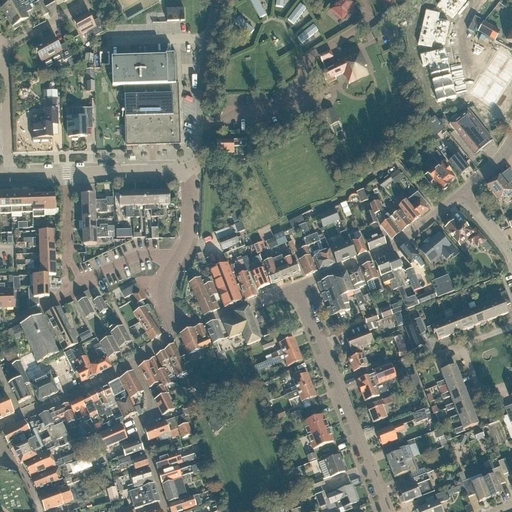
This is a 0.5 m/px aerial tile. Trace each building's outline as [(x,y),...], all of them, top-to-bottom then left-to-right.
[(1,9),(6,18),(26,8),(21,0),(8,0),(6,1),(8,5),(1,9)] [(354,4),(349,0),(339,0),(331,11),(342,20),(354,4)] [(447,0),(441,0),(438,5),(453,18),(460,10),(447,0)] [(463,0),(447,0),(460,10),(466,2),(463,0)] [(40,1),(34,4),(42,18),(48,14),(40,1)] [(29,6),(6,18),(11,28),(13,31),(21,27),(20,24),(27,20),(24,14),(31,11),(29,6)] [(184,9),(166,9),(167,22),(184,21),(184,9)] [(87,14),(73,22),(80,35),(87,32),(91,39),(105,32),(98,19),(92,23),(87,14)] [(430,19),(427,29),(447,34),(449,24),(430,19)] [(483,23),(478,32),(494,42),(500,32),(483,23)] [(427,29),(425,39),(445,44),(447,34),(427,29)] [(46,43),(34,49),(41,63),(59,54),(63,62),(73,57),(65,44),(58,47),(52,36),(44,40),(46,43)] [(330,50),(318,56),(325,69),(320,71),(327,85),(336,80),(335,78),(343,74),(349,86),(367,77),(363,68),(366,67),(360,52),(338,62),(338,63),(331,66),(329,60),(333,58),(330,50)] [(511,59),(498,50),(469,93),(492,108),(511,78),(511,59)] [(445,51),(426,55),(428,65),(448,61),(445,51)] [(86,54),(84,64),(92,65),(93,55),(86,54)] [(109,75),(112,75),(112,87),(123,86),(124,96),(122,96),(122,101),(125,101),(126,146),(138,146),(138,145),(148,145),(148,143),(156,143),(157,144),(175,144),(175,145),(180,144),(179,116),(178,116),(177,85),(178,85),(177,54),(165,55),(165,57),(111,59),(111,68),(109,68),(109,75)] [(79,69),(73,58),(68,60),(73,70),(79,69)] [(448,61),(428,65),(430,75),(450,71),(448,61)] [(451,77),(432,82),(434,92),(454,87),(451,77)] [(454,87),(434,92),(437,102),(456,97),(454,87)] [(58,107),(57,99),(57,91),(44,91),(44,100),(46,100),(46,107),(58,107)] [(72,116),(68,116),(68,119),(68,138),(72,138),(72,140),(78,139),(78,138),(87,137),(86,125),(93,124),(92,109),(72,109),(72,116)] [(339,122),(333,109),(324,113),(330,126),(339,122)] [(453,121),(449,124),(474,156),(493,141),(468,109),(457,118),(456,116),(452,119),(453,121)] [(33,116),(32,118),(32,134),(33,134),(33,139),(52,138),(52,125),(58,125),(57,110),(44,110),(45,117),(39,117),(38,116),(36,114),(34,115),(33,116)] [(443,116),(438,119),(442,125),(447,121),(443,116)] [(434,117),(424,125),(434,137),(444,129),(434,117)] [(439,140),(434,144),(438,149),(442,145),(439,140)] [(245,141),(217,141),(217,153),(233,153),(233,147),(245,147),(245,141)] [(446,148),(440,153),(459,176),(463,172),(465,173),(467,171),(467,169),(469,168),(458,155),(454,158),(446,148)] [(427,174),(424,178),(429,184),(433,181),(441,191),(442,190),(444,190),(446,188),(447,186),(448,185),(454,179),(449,174),(450,173),(445,167),(445,168),(441,163),(443,161),(436,152),(431,156),(438,165),(427,174)] [(414,167),(408,171),(415,180),(420,176),(414,167)] [(397,170),(388,176),(395,185),(398,183),(395,179),(401,175),(397,170)] [(503,174),(487,187),(499,202),(507,196),(508,197),(511,194),(511,193),(511,186),(509,184),(511,182),(510,180),(511,178),(511,173),(509,170),(504,174),(503,174)] [(388,176),(378,184),(382,189),(391,182),(388,176)] [(33,192),(21,193),(22,208),(22,214),(32,213),(33,212),(32,208),(33,207),(32,197),(33,197),(33,192)] [(169,192),(156,193),(157,217),(164,217),(164,210),(161,210),(160,206),(170,205),(169,192)] [(407,200),(420,217),(428,210),(425,206),(427,205),(417,192),(407,200)] [(11,214),(11,208),(10,193),(0,193),(0,208),(0,214),(11,214)] [(22,214),(22,208),(21,193),(10,193),(11,208),(11,214),(22,214)] [(144,193),(132,194),(132,218),(139,218),(139,210),(136,210),(136,206),(145,206),(144,193)] [(156,193),(144,193),(145,206),(154,206),(154,210),(151,210),(151,217),(157,217),(156,193)] [(132,194),(119,194),(119,207),(129,207),(129,211),(126,211),(126,218),(126,223),(133,223),(132,218),(132,194)] [(95,195),(81,195),(82,208),(106,207),(106,201),(99,201),(99,204),(95,204),(95,195)] [(44,217),(44,212),(44,196),(33,197),(32,197),(33,207),(32,208),(33,212),(33,218),(44,218),(44,217)] [(55,196),(44,196),(44,212),(44,217),(55,216),(58,215),(59,213),(58,209),(55,209),(55,196)] [(420,217),(407,200),(399,206),(404,212),(403,213),(411,223),(420,217)] [(373,212),(374,214),(381,211),(378,201),(370,205),(373,212)] [(346,202),(340,205),(346,218),(351,216),(346,202)] [(106,207),(82,208),(82,220),(95,220),(95,211),(99,211),(99,214),(107,213),(106,207)] [(335,210),(318,217),(323,228),(339,221),(335,210)] [(388,220),(399,233),(410,225),(399,211),(390,218),(387,214),(382,218),(386,222),(388,220)] [(377,223),(374,214),(373,212),(364,215),(369,227),(371,226),(373,231),(362,235),(365,242),(366,242),(369,251),(385,245),(377,224),(377,223)] [(237,214),(231,216),(234,224),(240,221),(237,214)] [(95,220),(82,220),(83,233),(114,231),(114,227),(107,227),(107,225),(101,226),(100,221),(95,221),(95,220)] [(399,234),(399,233),(388,220),(386,222),(380,226),(391,240),(399,234)] [(235,225),(215,233),(218,241),(231,235),(232,236),(235,235),(245,231),(241,222),(240,223),(235,225)] [(447,228),(446,229),(458,243),(465,238),(467,240),(471,245),(474,243),(478,248),(480,245),(486,252),(491,249),(491,248),(477,232),(473,235),(462,222),(457,227),(453,223),(452,224),(450,223),(447,226),(447,228)] [(302,237),(309,233),(305,224),(297,227),(302,237)] [(28,243),(55,243),(54,231),(47,231),(43,232),(39,232),(39,239),(28,239),(28,243)] [(114,232),(83,233),(83,245),(96,245),(96,235),(100,235),(100,239),(107,238),(107,236),(113,236),(113,232),(114,232)] [(355,257),(347,236),(346,232),(340,234),(343,240),(341,244),(331,249),(337,264),(355,257)] [(358,232),(347,236),(350,243),(352,243),(357,256),(366,253),(358,232)] [(335,265),(329,250),(324,239),(319,241),(316,234),(310,237),(309,233),(302,237),(306,247),(316,243),(319,251),(313,253),(314,257),(313,258),(319,271),(335,265)] [(231,235),(218,241),(222,251),(228,249),(229,252),(237,249),(237,250),(245,247),(241,238),(237,239),(235,235),(232,236),(231,235)] [(439,235),(420,250),(430,262),(441,253),(447,259),(451,255),(453,259),(459,254),(451,244),(449,246),(439,235)] [(279,236),(274,238),(278,247),(283,244),(279,236)] [(290,237),(286,240),(293,254),(297,252),(292,241),(290,237)] [(276,247),(275,244),(274,240),(267,243),(270,250),(276,247)] [(40,254),(55,254),(55,243),(33,243),(33,248),(40,248),(40,254)] [(263,243),(254,247),(257,255),(263,252),(261,248),(264,247),(263,243)] [(407,244),(399,251),(410,265),(414,261),(421,269),(425,266),(407,244)] [(306,277),(316,272),(306,247),(299,250),(301,257),(305,255),(306,257),(299,260),(306,277)] [(55,265),(55,254),(40,254),(40,261),(34,261),(34,265),(55,265)] [(288,254),(281,257),(290,277),(299,273),(295,262),(292,263),(288,254)] [(395,254),(384,258),(397,289),(402,301),(406,299),(395,271),(401,269),(395,254)] [(274,265),(280,281),(290,277),(281,257),(281,256),(272,260),(274,265)] [(252,277),(250,278),(252,283),(254,282),(258,290),(269,285),(263,271),(265,271),(259,257),(254,259),(257,268),(253,270),(255,273),(251,274),(252,277)] [(237,263),(235,264),(238,272),(240,271),(242,275),(236,277),(246,300),(256,296),(245,270),(243,265),(241,258),(236,260),(237,263)] [(384,258),(374,263),(380,278),(383,285),(389,282),(393,291),(397,289),(384,258)] [(280,281),(274,265),(272,260),(264,264),(267,273),(266,273),(271,285),(280,281)] [(370,291),(375,289),(377,294),(383,292),(372,263),(361,268),(370,291)] [(227,264),(211,270),(216,282),(222,297),(220,297),(224,308),(242,302),(231,274),(228,267),(227,264)] [(41,276),(49,276),(56,276),(55,265),(34,265),(34,270),(41,270),(41,276)] [(348,273),(355,291),(359,290),(358,289),(365,286),(359,268),(348,273)] [(420,289),(413,268),(405,271),(413,292),(420,289)] [(346,273),(333,278),(337,290),(341,301),(345,312),(350,310),(347,304),(349,304),(345,295),(353,292),(346,273)] [(49,287),(49,276),(41,276),(30,276),(31,288),(49,287)] [(440,280),(432,283),(438,298),(446,295),(453,291),(447,277),(440,280)] [(337,290),(333,278),(317,284),(320,293),(324,292),(325,294),(337,290)] [(189,283),(198,304),(209,299),(213,297),(217,295),(212,283),(203,286),(200,279),(189,283)] [(14,301),(14,293),(14,290),(5,290),(5,284),(2,285),(2,309),(14,309),(14,301)] [(132,295),(135,300),(143,296),(136,284),(121,292),(125,299),(132,295)] [(49,298),(49,287),(31,288),(29,288),(29,310),(39,306),(39,299),(49,298)] [(337,290),(325,294),(321,296),(324,303),(328,302),(329,305),(341,301),(337,290)] [(415,299),(418,306),(437,298),(434,291),(415,299)] [(490,304),(496,318),(508,314),(505,306),(510,304),(506,292),(500,294),(502,299),(492,303),(490,295),(485,297),(488,304),(490,304)] [(359,294),(354,296),(358,306),(362,304),(363,302),(359,294)] [(145,300),(143,296),(135,300),(140,310),(134,314),(140,324),(150,318),(147,314),(151,312),(148,306),(145,307),(142,302),(145,300)] [(418,306),(415,299),(414,296),(406,299),(402,301),(404,306),(405,310),(418,306)] [(209,299),(198,304),(204,316),(219,309),(213,297),(209,299)] [(100,298),(93,302),(100,314),(107,311),(100,298)] [(86,299),(78,303),(86,318),(94,314),(86,299)] [(490,304),(488,304),(481,307),(478,300),(474,301),(477,309),(478,308),(484,323),(496,318),(490,304)] [(336,315),(345,312),(341,301),(329,305),(330,308),(327,310),(332,324),(339,322),(336,315)] [(401,312),(405,310),(404,306),(399,308),(398,304),(392,306),(393,310),(391,311),(393,315),(401,312)] [(478,308),(477,309),(470,312),(467,304),(462,306),(465,313),(467,313),(473,327),(484,323),(478,308)] [(383,319),(393,315),(389,307),(380,311),(383,319)] [(45,316),(63,352),(64,351),(78,344),(60,308),(55,311),(51,309),(49,314),(45,316)] [(237,321),(224,326),(229,339),(242,334),(247,346),(260,341),(247,308),(234,313),(237,321)] [(467,313),(465,313),(458,316),(455,309),(451,310),(453,318),(455,317),(461,332),(473,327),(467,313)] [(455,317),(453,318),(446,320),(443,313),(439,315),(442,322),(444,321),(449,336),(461,332),(455,317)] [(376,314),(364,318),(366,325),(378,321),(376,314)] [(58,354),(56,351),(41,317),(20,327),(37,364),(58,354)] [(437,341),(449,336),(444,321),(442,322),(435,325),(432,317),(427,319),(430,327),(427,328),(430,338),(435,336),(437,341)] [(161,336),(150,318),(140,324),(151,342),(161,336)] [(424,331),(419,318),(409,322),(411,326),(404,329),(412,350),(423,345),(418,333),(424,331)] [(356,329),(366,325),(363,319),(354,323),(356,329)] [(223,352),(220,352),(217,343),(223,340),(217,322),(205,326),(219,363),(226,360),(223,352)] [(351,352),(359,349),(373,344),(368,331),(377,328),(375,322),(366,325),(344,334),(351,352)] [(202,325),(179,335),(188,356),(202,350),(202,349),(208,347),(209,349),(211,348),(207,339),(199,343),(195,334),(197,333),(200,341),(207,338),(202,325)] [(16,340),(23,336),(19,326),(11,329),(16,340)] [(114,326),(109,328),(119,348),(130,343),(122,327),(116,330),(114,326)] [(5,333),(0,335),(0,343),(8,340),(5,333)] [(106,340),(100,343),(108,359),(119,353),(108,333),(104,336),(106,340)] [(401,336),(393,338),(398,350),(405,348),(401,336)] [(265,358),(266,362),(267,362),(272,360),(297,350),(293,339),(279,344),(281,351),(265,358)] [(272,340),(261,344),(263,350),(275,346),(272,340)] [(100,361),(91,366),(96,376),(111,368),(99,345),(93,347),(100,361)] [(173,345),(164,351),(177,378),(187,372),(180,359),(173,345)] [(359,349),(351,352),(354,357),(348,360),(353,373),(365,368),(367,373),(381,367),(379,362),(366,367),(366,366),(368,366),(365,359),(364,360),(359,349)] [(399,358),(407,356),(406,349),(398,351),(399,358)] [(297,350),(272,360),(274,365),(285,361),(287,367),(302,362),(297,350)] [(64,351),(63,352),(74,374),(76,373),(81,383),(95,376),(86,357),(76,362),(73,357),(72,358),(69,352),(65,354),(64,351)] [(160,366),(165,362),(168,360),(164,351),(156,357),(160,366)] [(32,354),(22,359),(34,384),(31,385),(38,402),(57,393),(50,377),(43,380),(40,373),(42,372),(39,366),(38,367),(32,354)] [(149,362),(138,368),(149,388),(155,386),(161,397),(154,401),(162,416),(174,410),(166,395),(167,394),(164,388),(171,384),(163,369),(160,370),(154,358),(149,362)] [(12,365),(18,378),(10,382),(11,384),(9,384),(18,404),(30,399),(24,386),(30,384),(19,362),(12,365)] [(265,363),(254,367),(256,373),(267,369),(265,363)] [(445,384),(460,378),(455,366),(446,370),(445,367),(439,369),(444,381),(436,384),(438,388),(445,386),(445,384)] [(369,377),(357,382),(359,387),(358,387),(361,394),(361,393),(364,402),(378,396),(374,385),(385,380),(381,367),(367,373),(368,376),(369,377)] [(119,379),(126,392),(129,398),(131,401),(133,400),(132,398),(143,392),(132,372),(119,379)] [(295,387),(290,389),(292,393),(311,386),(307,375),(292,380),(295,387)] [(449,395),(464,390),(460,378),(445,384),(445,386),(448,393),(441,396),(441,395),(437,396),(438,402),(450,397),(449,395)] [(114,398),(121,395),(125,393),(118,381),(108,386),(114,398)] [(119,407),(117,403),(115,400),(114,400),(108,386),(101,389),(107,403),(109,407),(114,405),(115,407),(116,407),(117,407),(119,407)] [(292,393),(286,396),(288,402),(299,398),(301,403),(316,398),(311,386),(292,393)] [(94,392),(105,415),(106,418),(112,416),(111,413),(111,414),(108,409),(106,410),(104,406),(107,405),(109,407),(107,403),(101,389),(94,392)] [(417,394),(415,389),(409,391),(411,397),(417,394)] [(454,407),(468,401),(464,390),(449,395),(450,397),(453,404),(445,407),(447,412),(454,409),(454,407)] [(98,418),(105,415),(94,392),(88,395),(98,418)] [(129,398),(126,392),(125,393),(121,395),(123,400),(117,403),(119,407),(117,407),(119,412),(120,412),(124,420),(136,415),(134,409),(129,398)] [(271,394),(265,396),(268,403),(274,400),(271,394)] [(0,409),(0,412),(3,419),(14,414),(6,395),(0,397),(0,405),(2,409),(0,409)] [(96,419),(98,418),(88,395),(81,399),(90,419),(95,417),(96,419)] [(375,409),(368,412),(373,424),(386,419),(382,407),(384,407),(384,406),(393,403),(390,397),(381,400),(382,401),(373,404),(375,409)] [(90,419),(81,399),(69,404),(77,421),(84,418),(86,422),(90,420),(90,419)] [(457,416),(450,419),(451,423),(459,420),(458,419),(473,413),(468,401),(454,407),(454,409),(457,416)] [(68,404),(49,413),(55,427),(62,424),(62,423),(66,421),(67,425),(75,421),(68,404)] [(134,409),(136,415),(137,414),(139,417),(142,415),(138,407),(134,409)] [(283,409),(272,414),(275,422),(286,417),(283,409)] [(416,424),(427,419),(424,410),(412,414),(416,424)] [(298,412),(290,415),(292,420),(300,417),(298,412)] [(48,413),(39,417),(46,432),(54,428),(55,427),(48,413)] [(458,419),(459,420),(462,428),(454,431),(456,435),(464,432),(463,430),(477,425),(473,413),(458,419)] [(215,414),(206,422),(212,434),(226,420),(215,414)] [(183,415),(174,419),(177,426),(173,428),(174,431),(176,430),(178,430),(182,440),(191,436),(183,415)] [(322,415),(312,419),(317,433),(328,429),(322,415)] [(507,416),(501,418),(506,430),(511,428),(510,424),(507,416)] [(166,422),(144,431),(148,441),(155,439),(157,444),(171,438),(172,439),(178,436),(176,430),(174,431),(173,428),(177,426),(174,419),(166,422)] [(307,437),(317,433),(312,419),(302,423),(307,437)] [(24,421),(2,432),(7,445),(11,450),(13,450),(27,443),(23,436),(27,434),(39,429),(37,427),(36,424),(27,428),(24,421)] [(55,427),(54,428),(59,440),(62,438),(66,445),(71,442),(62,424),(55,427)] [(78,426),(82,437),(86,435),(82,424),(78,426)] [(391,428),(376,433),(382,447),(396,441),(394,435),(404,431),(402,425),(392,429),(391,428)] [(121,426),(92,438),(98,452),(127,440),(121,426)] [(437,440),(443,437),(440,428),(437,430),(437,431),(434,432),(437,440)] [(20,465),(49,451),(39,429),(27,434),(29,439),(30,441),(27,443),(13,450),(20,465)] [(333,442),(328,429),(317,433),(323,446),(333,442)] [(481,430),(474,433),(476,438),(483,436),(481,430)] [(323,446),(317,433),(307,437),(312,450),(323,446)] [(81,434),(70,438),(72,443),(83,438),(81,434)] [(461,436),(457,443),(463,446),(467,439),(461,436)] [(130,469),(130,468),(133,466),(135,472),(148,468),(140,442),(122,448),(124,455),(117,458),(121,472),(130,469)] [(156,444),(150,445),(153,455),(159,453),(156,444)] [(390,468),(411,460),(412,460),(407,447),(400,450),(401,452),(386,458),(390,468)] [(55,467),(56,469),(65,465),(64,465),(77,460),(74,454),(62,459),(62,460),(57,462),(58,463),(54,465),(50,452),(23,464),(30,479),(38,475),(37,474),(55,467)] [(186,462),(185,458),(180,460),(178,453),(154,461),(158,471),(186,462)] [(314,454),(306,457),(308,462),(316,459),(314,454)] [(338,456),(318,464),(324,480),(345,472),(338,456)] [(414,467),(411,460),(390,468),(394,478),(408,473),(408,475),(418,472),(416,467),(414,467)] [(498,463),(500,468),(503,476),(509,473),(504,460),(498,463)] [(64,466),(56,469),(31,480),(38,496),(54,489),(55,491),(72,484),(64,466)] [(161,484),(180,478),(188,475),(199,472),(198,468),(191,470),(190,468),(179,471),(178,467),(172,468),(172,469),(158,473),(161,484)] [(506,483),(503,476),(500,468),(492,471),(480,475),(490,499),(501,494),(498,486),(506,483)] [(134,488),(137,488),(142,486),(153,482),(149,469),(130,475),(134,488)] [(406,488),(399,491),(401,497),(400,498),(402,504),(404,503),(404,504),(434,493),(427,474),(404,483),(406,488)] [(188,475),(180,478),(181,479),(173,482),(162,486),(168,503),(187,497),(182,482),(189,479),(188,475)] [(463,486),(465,491),(468,498),(475,495),(479,503),(490,499),(480,475),(470,479),(462,483),(463,486)] [(120,486),(118,479),(115,480),(119,493),(123,492),(122,486),(120,486)] [(322,479),(311,483),(313,489),(325,485),(322,479)] [(462,485),(460,479),(453,482),(456,488),(462,485)] [(311,484),(299,488),(301,494),(313,489),(311,484)] [(142,486),(137,488),(137,490),(129,493),(134,510),(159,502),(154,485),(143,488),(142,486)] [(465,491),(463,486),(447,492),(434,497),(436,502),(418,509),(418,510),(416,511),(415,511),(440,511),(438,505),(450,500),(447,494),(453,492),(454,495),(465,491)] [(67,487),(39,498),(44,511),(72,501),(70,495),(72,494),(71,490),(68,491),(67,487)] [(337,493),(327,497),(330,504),(335,502),(338,510),(357,503),(350,487),(337,492),(337,493)] [(107,490),(110,503),(120,500),(116,488),(107,490)] [(217,491),(211,493),(214,502),(220,500),(217,491)] [(323,493),(315,496),(319,508),(326,506),(323,499),(325,498),(323,493)] [(198,496),(168,505),(170,511),(180,511),(201,505),(198,496)]
